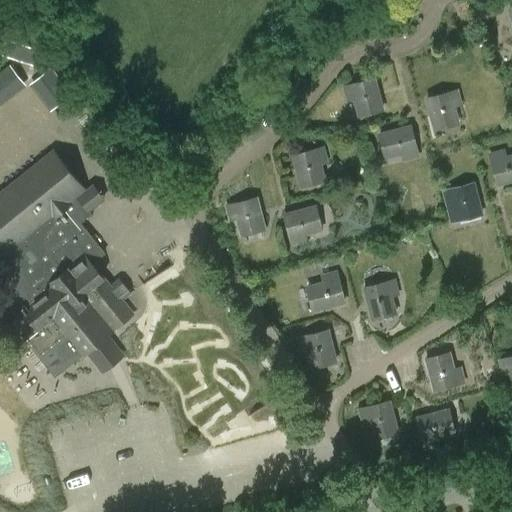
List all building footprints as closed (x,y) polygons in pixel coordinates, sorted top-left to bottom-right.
[(0,105),(26,85),(10,64),(0,71),(0,105)] [(52,67),(30,84),(50,110),(72,94),(52,67)] [(357,118),(385,111),(375,77),(342,85),(347,103),(352,101),(357,118)] [(457,108),(463,106),(458,89),(424,97),(433,132),(461,125),(457,108)] [(402,161),(420,157),(411,124),(377,133),(384,160),(401,155),(402,161)] [(0,133),(0,147),(15,172),(33,161),(12,127),(0,133)] [(496,187),(511,182),(511,145),(488,153),(496,187)] [(322,165),(329,164),(324,146),(290,154),(300,189),(327,182),(322,165)] [(0,298),(15,318),(12,321),(25,338),(39,356),(54,375),(77,357),(78,359),(114,330),(113,329),(131,315),(115,294),(123,287),(118,280),(109,287),(91,264),(104,254),(85,229),(84,230),(79,223),(91,214),(76,196),(85,189),(54,150),(0,191),(0,298)] [(457,222),(484,215),(475,181),(441,190),(446,207),(453,204),(457,222)] [(239,237),(267,230),(258,195),(224,205),(228,222),(236,220),(239,237)] [(307,236),(323,232),(317,204),(282,214),(291,247),(308,242),(307,236)] [(312,313),(346,304),(339,270),(321,274),(322,281),(305,286),(312,313)] [(393,297),(400,296),(396,278),(362,286),(371,321),(398,314),(393,297)] [(310,369),(338,363),(329,328),(295,337),(298,353),(307,352),(310,369)] [(433,392),(466,384),(462,366),(455,367),(450,351),(423,358),(433,392)] [(511,355),(497,359),(502,377),(508,375),(511,390),(511,355)] [(397,432),(389,401),(359,409),(367,440),(368,440),(368,439),(397,432)] [(440,440),(456,434),(449,408),(415,417),(424,451),(441,446),(440,440)]
